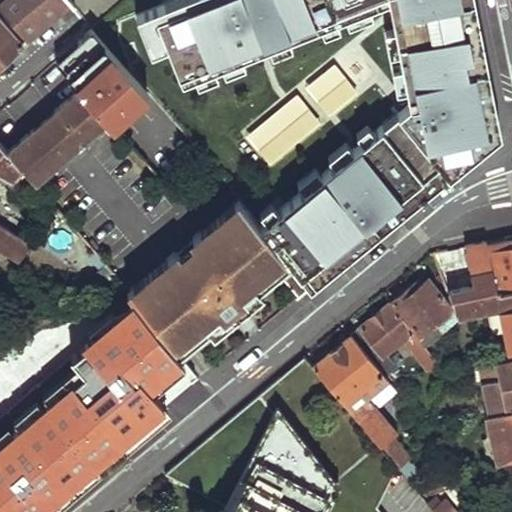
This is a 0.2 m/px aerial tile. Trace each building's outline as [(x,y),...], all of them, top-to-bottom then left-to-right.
[(6,0),(0,6),(0,8),(26,39),(45,22),(67,2),(65,0),(6,0)] [(388,0),(168,0),(127,17),(146,67),(164,61),(177,95),(390,7),(388,0)] [(470,0),(388,0),(390,7),(395,30),(473,9),(470,0)] [(473,9),(395,30),(408,101),(434,196),(498,146),(473,9)] [(0,16),(0,62),(2,61),(23,42),(0,16)] [(74,42),(54,61),(78,88),(115,128),(122,137),(135,125),(85,68),(99,55),(113,69),(121,62),(91,28),(74,42)] [(335,66),(306,88),(328,117),(358,94),(335,66)] [(134,76),(127,83),(140,98),(147,92),(134,76)] [(17,165),(32,183),(49,169),(44,163),(56,154),(61,159),(68,152),(100,124),(108,135),(115,128),(78,88),(42,120),(6,153),(17,165)] [(266,168),(319,125),(296,97),(244,138),(266,168)] [(408,101),(260,223),(291,263),(313,294),(341,272),(434,196),(408,101)] [(0,146),(0,171),(9,177),(17,165),(6,153),(0,146)] [(44,163),(49,169),(61,159),(56,154),(44,163)] [(0,171),(0,181),(12,188),(17,181),(9,177),(0,171)] [(128,293),(177,355),(279,273),(291,263),(260,223),(240,198),(232,204),(237,210),(209,235),(203,229),(193,238),(192,243),(195,246),(183,256),(179,252),(175,252),(164,261),(169,268),(140,292),(136,285),(128,293)] [(0,246),(19,259),(29,242),(0,223),(0,246)] [(498,308),(511,305),(511,240),(484,246),(483,241),(461,246),(468,288),(446,291),(451,305),(455,318),(498,308)] [(291,263),(279,273),(298,297),(313,294),(291,263)] [(423,344),(455,318),(451,305),(426,275),(393,302),(415,328),(412,331),(416,335),(421,342),(423,344)] [(50,291),(42,304),(63,317),(80,310),(50,291)] [(113,304),(179,385),(192,374),(177,355),(128,293),(113,304)] [(22,324),(29,332),(63,317),(42,304),(22,324)] [(390,304),(352,335),(375,362),(406,335),(410,340),(416,335),(412,331),(390,304)] [(511,305),(498,308),(506,348),(511,347),(511,305)] [(352,335),(312,367),(322,378),(350,411),(357,405),(389,379),(375,362),(352,335)] [(416,335),(410,340),(415,345),(421,342),(416,335)] [(415,345),(411,350),(427,371),(437,363),(423,344),(421,342),(415,345)] [(306,358),(281,378),(298,399),(322,378),(312,367),(306,358)] [(511,358),(478,365),(487,408),(511,402),(511,358)] [(386,511),(378,501),(396,466),(367,432),(354,416),(350,411),(322,378),(298,399),(281,378),(167,474),(231,506),(227,511),(386,511)] [(511,406),(485,413),(489,436),(479,438),(484,468),(511,461),(511,406)] [(361,410),(354,416),(367,432),(375,425),(361,410)] [(367,432),(396,466),(403,475),(415,464),(380,422),(375,425),(367,432)] [(511,463),(503,466),(511,504),(511,463)] [(414,488),(425,500),(429,496),(420,484),(414,488)] [(458,511),(445,497),(430,507),(434,511),(458,511)]
